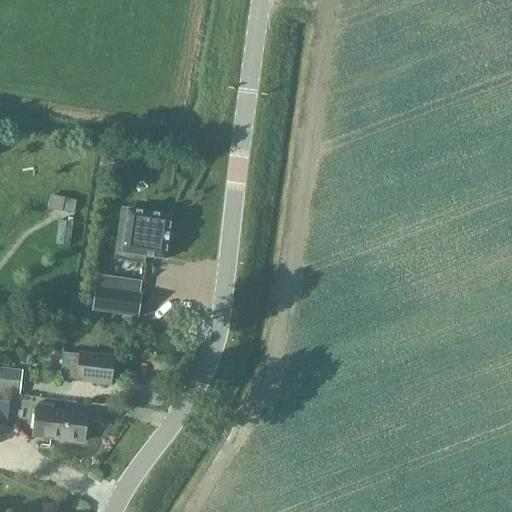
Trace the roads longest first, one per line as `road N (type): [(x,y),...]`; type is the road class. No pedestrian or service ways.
road 1 (tertiary): [(110,511),(201,379),(218,329),(260,0)]
road 2 (unknown): [(123,493),(0,458)]
